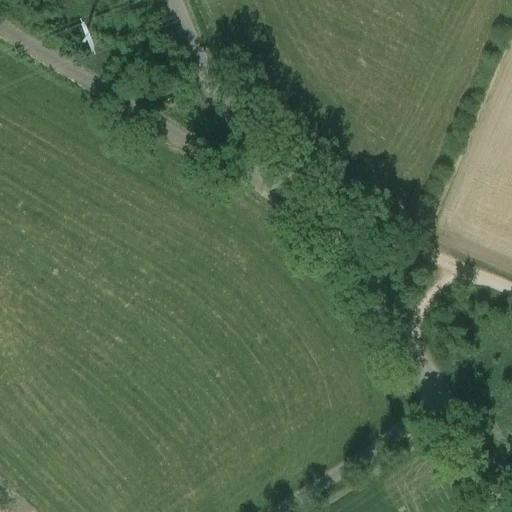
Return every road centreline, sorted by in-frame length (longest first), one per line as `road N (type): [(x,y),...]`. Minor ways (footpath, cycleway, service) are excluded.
road 1 (unclassified): [(498,511),(407,347),(234,121),(168,0)]
road 2 (track): [(511,293),(310,215)]
road 3 (track): [(407,347),(423,306),(458,271),(491,283)]
